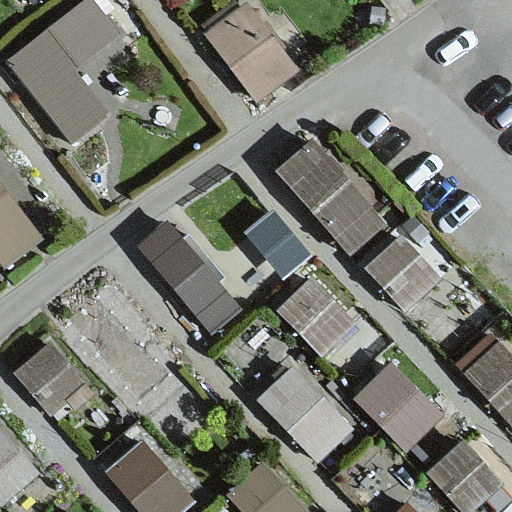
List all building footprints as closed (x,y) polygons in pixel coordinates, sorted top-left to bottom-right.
[(82,8),(0,64),(0,81),(58,167),(124,122),(88,69),(112,52),(82,8)] [(241,14),(200,41),(252,116),(292,88),(241,14)] [(306,160),(269,191),(341,273),(377,241),(306,160)] [(0,197),(0,273),(36,248),(0,197)] [(250,231),(289,275),(317,251),(278,206),(250,231)] [(391,246),(356,279),(400,326),(435,293),(391,246)] [(171,252),(136,282),(189,342),(224,312),(171,252)] [(353,339),(304,291),(273,322),(323,370),(353,339)] [(103,313),(67,344),(127,413),(163,382),(103,313)] [(511,375),(491,358),(459,396),(511,441),(511,375)] [(84,408),(47,362),(16,387),(54,433),(84,408)] [(437,428),(384,375),(348,412),(401,464),(437,428)] [(289,383),(255,415),(314,477),(348,444),(289,383)] [(49,511),(0,453),(0,511),(49,511)] [(138,455),(101,486),(123,511),(165,511),(178,501),(138,455)] [(498,511),(503,507),(456,459),(422,492),(441,511),(498,511)] [(293,511),(262,476),(228,506),(232,511),(293,511)]
